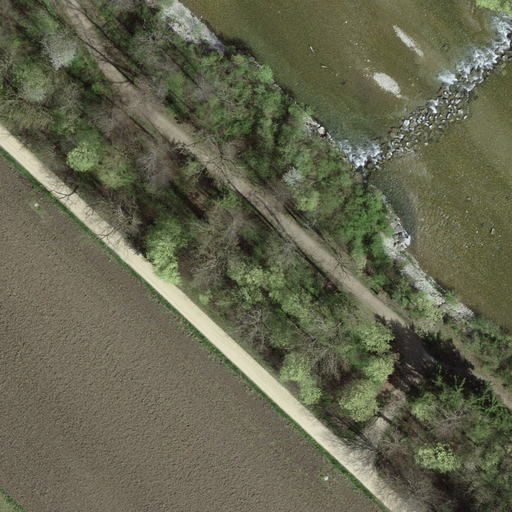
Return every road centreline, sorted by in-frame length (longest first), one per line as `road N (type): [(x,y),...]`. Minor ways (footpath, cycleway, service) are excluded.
road 1 (track): [(0,129),(407,511)]
road 2 (track): [(68,0),(111,74),(164,130),(328,262),(417,349)]
road 3 (track): [(417,349),(355,462)]
